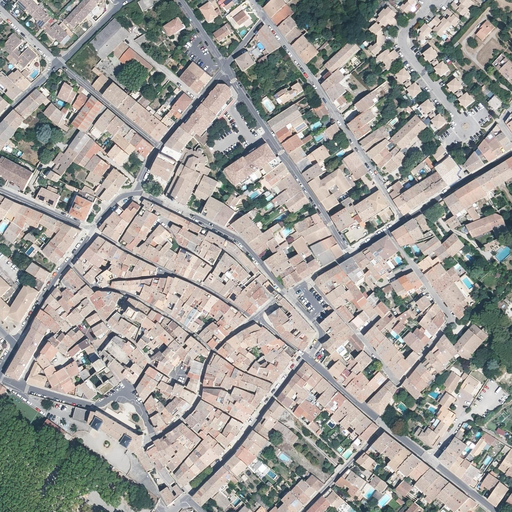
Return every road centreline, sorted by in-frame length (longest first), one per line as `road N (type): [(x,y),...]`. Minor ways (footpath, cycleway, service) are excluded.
road 1 (residential): [(265,17),(403,220)]
road 2 (residential): [(350,254),(225,67)]
road 3 (residential): [(387,230),(451,315),(397,382)]
road 4 (tertiary): [(284,291),(240,241),(136,193)]
road 5 (residential): [(432,0),(403,33),(403,47),(465,127)]
road 6 (tertiary): [(187,496),(273,396)]
road 7 (residential): [(59,64),(159,146)]
road 8 (tertiary): [(511,153),(403,220)]
